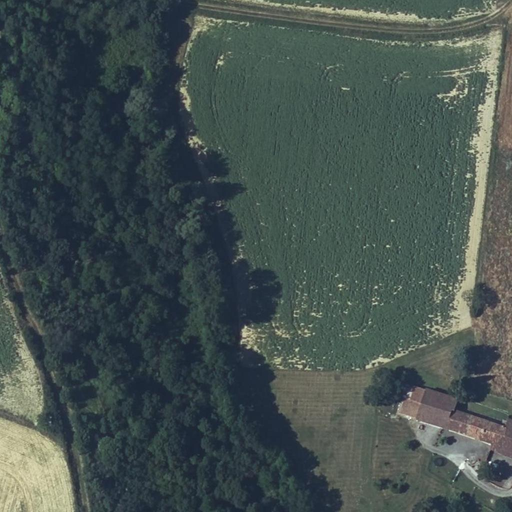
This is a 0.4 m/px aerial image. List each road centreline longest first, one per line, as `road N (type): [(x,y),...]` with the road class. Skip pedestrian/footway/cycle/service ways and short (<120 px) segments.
road 1 (track): [(179,0),(434,29),(503,0)]
road 2 (track): [(85,511),(49,361),(0,226)]
